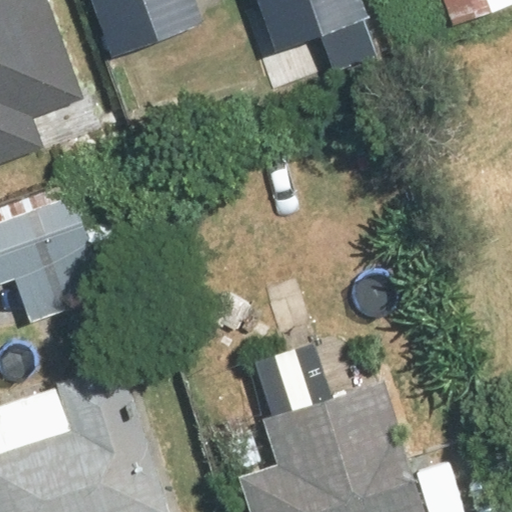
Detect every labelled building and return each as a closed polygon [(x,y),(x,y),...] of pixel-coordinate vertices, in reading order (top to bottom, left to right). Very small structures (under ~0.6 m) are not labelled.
[(0,0),(0,160),(50,143),(37,108),(91,90),(59,0),(0,0)] [(101,0),(120,55),(223,20),(216,0),(101,0)] [(381,0),(269,0),(288,49),(325,35),(339,69),(399,46),(381,0)] [(511,11),(511,0),(445,0),(460,33),(511,11)] [(85,188),(0,216),(0,260),(8,284),(21,280),(39,335),(124,307),(85,188)] [(0,511),(181,511),(185,511),(133,353),(58,378),(0,397),(0,511)] [(235,466),(248,511),(425,511),(385,376),(266,411),(278,453),(235,466)]
